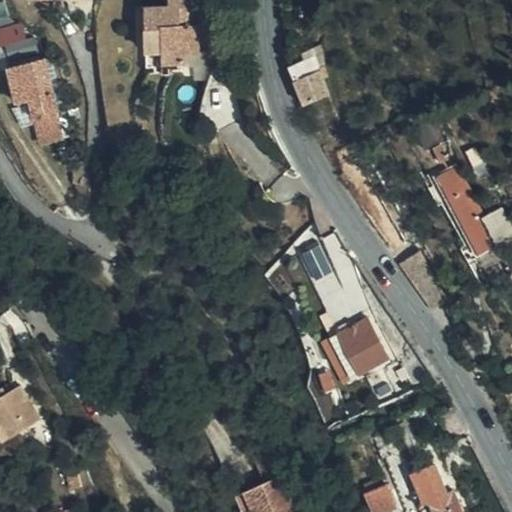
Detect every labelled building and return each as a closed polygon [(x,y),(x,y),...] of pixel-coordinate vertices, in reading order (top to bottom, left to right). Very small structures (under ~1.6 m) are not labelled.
[(100,14),(99,0),(67,0),(71,11),(79,14),(92,14),(100,14)] [(161,17),(158,17),(165,75),(180,74),(179,66),(195,65),(194,35),(186,35),(173,35),(173,19),(186,19),(186,4),(162,4),(161,17)] [(92,14),(79,14),(79,29),(92,29),(92,14)] [(0,24),(0,33),(3,43),(30,34),(25,17),(0,24)] [(165,75),(158,17),(140,18),(141,63),(156,64),(158,75),(165,75)] [(186,35),(186,19),(173,19),(173,35),(186,35)] [(314,65),(310,55),(285,67),(289,77),(314,65)] [(40,72),(36,56),(9,62),(12,78),(40,72)] [(314,65),(289,77),(300,104),(325,93),(314,65)] [(23,117),(33,115),(58,106),(50,74),(15,84),(23,117)] [(74,158),(64,113),(44,120),(52,163),(74,158)] [(448,210),(473,257),(504,241),(489,213),(477,219),(468,201),(471,199),(454,165),(432,177),(442,197),(444,197),(451,208),(448,210)] [(316,277),(337,265),(322,239),(301,251),(316,277)] [(427,240),(403,259),(430,294),(438,307),(463,286),(427,240)] [(392,362),(373,319),(329,338),(348,382),(392,362)] [(0,446),(3,452),(11,447),(47,426),(24,388),(0,402),(0,446)] [(394,458),(410,493),(417,511),(452,511),(440,481),(434,483),(423,455),(412,459),(409,452),(394,458)] [(351,484),(374,474),(371,465),(348,475),(351,484)] [(357,500),(380,490),(374,474),(351,484),(357,500)] [(301,511),(289,476),(241,494),(247,511),(301,511)] [(361,510),(384,503),(380,490),(357,500),(361,510)] [(417,511),(410,493),(401,497),(407,511),(417,511)]
